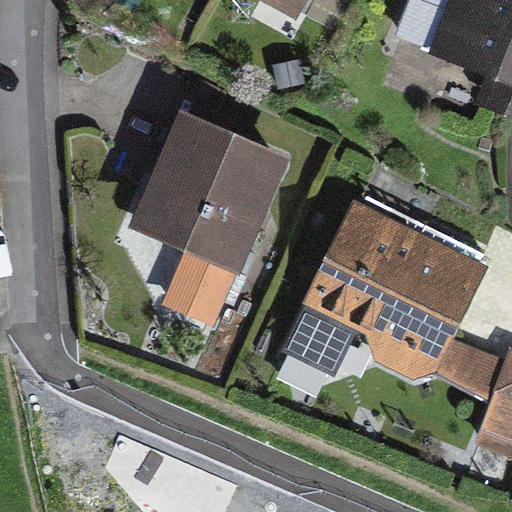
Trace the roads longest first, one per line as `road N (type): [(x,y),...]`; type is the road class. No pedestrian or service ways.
road 1 (residential): [(27,0),(26,188),(43,332)]
road 2 (track): [(43,332),(69,381),(253,511)]
